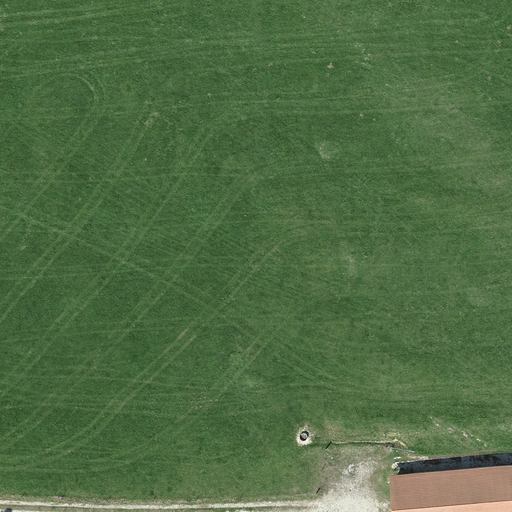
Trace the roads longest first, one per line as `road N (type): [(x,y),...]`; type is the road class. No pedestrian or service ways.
road 1 (track): [(65,0),(94,184),(126,284),(181,386),(270,506)]
road 2 (track): [(343,507),(0,505)]
